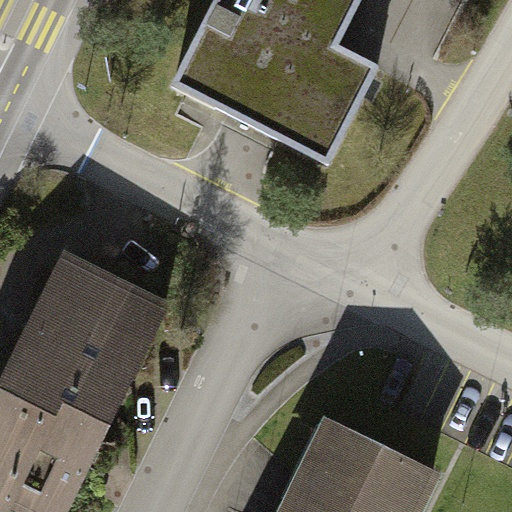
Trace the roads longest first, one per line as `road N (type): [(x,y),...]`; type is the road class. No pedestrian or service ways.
road 1 (residential): [(0,109),(294,252)]
road 2 (residential): [(294,252),(160,511)]
road 3 (residential): [(511,56),(363,288)]
road 4 (residential): [(363,288),(511,366)]
